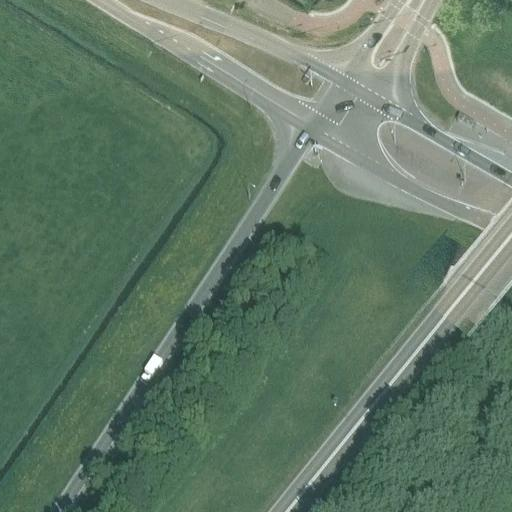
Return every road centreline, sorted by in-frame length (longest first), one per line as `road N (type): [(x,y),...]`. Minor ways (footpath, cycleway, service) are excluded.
road 1 (trunk): [(307,132),(69,511)]
road 2 (trunk): [(287,511),(511,235)]
road 3 (tertiary): [(94,0),(307,132)]
road 4 (primary): [(343,154),(511,238)]
road 5 (tertiary): [(339,81),(170,0)]
road 6 (primary): [(511,181),(373,101)]
